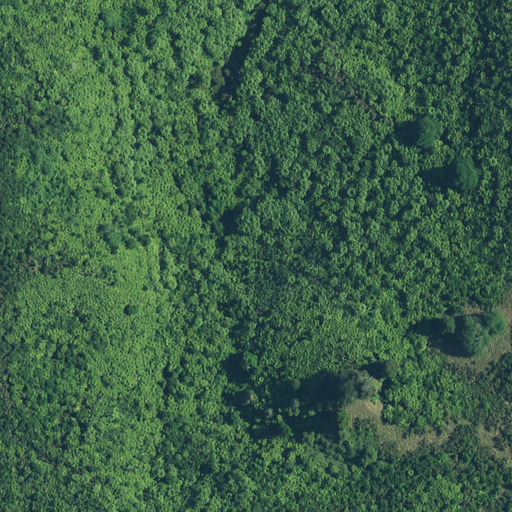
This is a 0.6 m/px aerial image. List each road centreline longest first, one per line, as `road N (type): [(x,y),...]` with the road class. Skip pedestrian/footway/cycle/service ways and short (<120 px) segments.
road 1 (track): [(241,511),(187,509),(68,474),(0,400)]
road 2 (track): [(312,511),(341,510),(375,483),(511,470)]
